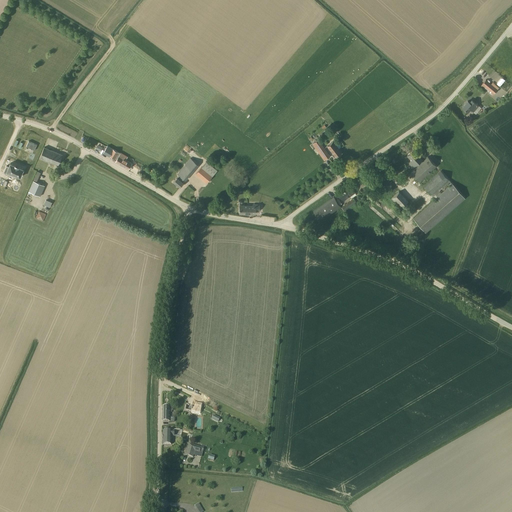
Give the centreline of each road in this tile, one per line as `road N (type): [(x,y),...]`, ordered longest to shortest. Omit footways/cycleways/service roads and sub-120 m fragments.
road 1 (unclassified): [(156,511),(164,330),(188,208)]
road 2 (unclassified): [(284,226),(446,105),(511,28)]
road 3 (unclassified): [(511,329),(406,266),(284,226)]
road 4 (unclassified): [(188,208),(66,137),(0,116)]
